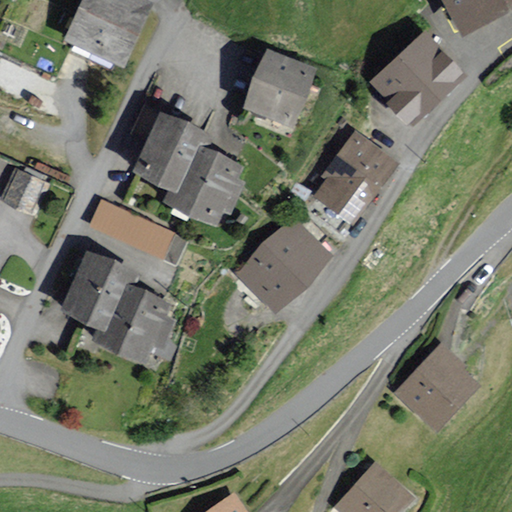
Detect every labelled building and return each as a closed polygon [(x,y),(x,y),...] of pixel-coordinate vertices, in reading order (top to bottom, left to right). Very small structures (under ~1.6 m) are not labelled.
[(150,6),(136,0),(91,0),(73,39),(123,63),(150,6)] [(511,6),(511,0),(448,0),(465,32),(511,6)] [(463,75),(428,36),(377,83),(412,121),(463,75)] [(315,68),(270,51),(250,104),(295,121),(315,68)] [(175,190),(196,145),(205,150),(210,140),(166,117),(138,172),(168,187),(171,189),(175,190)] [(397,163),(358,133),(326,174),(332,180),(320,196),(352,221),(397,163)] [(196,145),(175,190),(171,189),(166,201),(197,215),(217,225),(243,167),(208,151),(205,150),(196,145)] [(46,184),(17,172),(3,203),(32,216),(46,184)] [(102,195),(91,223),(179,260),(190,232),(102,195)] [(330,257),(295,222),(259,258),(244,274),(261,291),(279,308),(292,295),(330,257)] [(105,330),(122,285),(131,288),(137,273),(90,253),(64,313),(97,327),(100,328),(105,330)] [(122,285),(105,330),(100,328),(94,340),(144,362),(169,305),(134,289),(131,288),(122,285)] [(456,362),(441,349),(424,367),(399,394),(436,428),(478,383),(456,362)] [(397,511),(411,496),(378,466),(341,508),(345,511),(397,511)] [(246,511),(237,497),(214,511),(246,511)]
